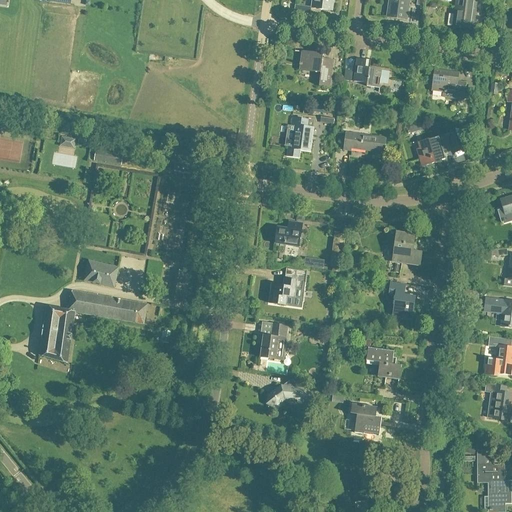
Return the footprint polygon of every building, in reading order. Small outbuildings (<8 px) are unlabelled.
[(312,0),(312,8),(332,11),(333,0),(312,0)] [(409,0),(388,0),(386,18),(407,20),(409,0)] [(472,0),(455,0),(452,27),(472,30),(476,1),(472,0)] [(331,87),(335,60),(322,58),(322,54),(302,51),(299,69),(320,72),(318,85),(331,87)] [(389,71),(382,70),(365,67),(366,60),(357,59),(353,82),(367,84),(366,86),(379,88),(380,83),(387,84),(389,71)] [(351,82),(353,71),(345,70),(344,80),(351,82)] [(458,74),(434,70),(431,90),(445,92),(445,97),(463,100),(465,83),(457,82),(458,74)] [(491,83),(490,95),(497,96),(499,84),(491,83)] [(313,107),(304,106),(303,114),(312,115),(313,107)] [(288,147),(287,156),(299,158),(300,149),(310,150),(313,127),(314,120),(308,119),(292,117),(291,124),(295,125),(291,147),(289,147),(288,147)] [(386,138),(346,133),(344,149),(350,150),(351,148),(373,151),(372,155),(383,156),(386,138)] [(456,133),(448,135),(425,142),(428,152),(420,154),(423,166),(436,162),(436,163),(443,163),(443,160),(444,160),(447,159),(444,151),(452,149),(460,147),(456,133)] [(76,140),(61,137),(59,147),(74,150),(76,140)] [(122,155),(96,150),(95,160),(120,164),(122,155)] [(192,166),(176,164),(174,172),(190,174),(192,166)] [(502,209),(497,210),(501,222),(511,219),(511,196),(499,200),(502,209)] [(298,247),(302,224),(289,222),(288,229),(277,228),(275,243),(298,247)] [(388,232),(387,244),(389,248),(394,248),(392,262),(419,266),(421,254),(411,252),(414,236),(396,233),(396,231),(395,231),(395,232),(388,232)] [(335,235),(331,265),(334,266),(333,271),(339,272),(344,236),(335,235)] [(118,268),(89,262),(85,280),(113,287),(118,268)] [(306,271),(286,269),(284,286),(272,285),(269,303),(286,305),(286,307),(293,308),(295,288),(301,289),(302,281),(304,282),(306,271)] [(173,300),(186,302),(190,274),(178,271),(173,300)] [(411,321),(414,297),(403,296),(404,285),(390,283),(388,294),(395,295),(392,318),(411,321)] [(72,291),(69,311),(75,312),(124,321),(127,308),(116,306),(118,299),(72,291)] [(511,328),(511,301),(485,298),(484,311),(502,313),(500,327),(511,328)] [(147,305),(118,299),(116,306),(127,308),(124,321),(144,324),(147,305)] [(75,312),(69,311),(46,307),(39,356),(67,364),(75,312)] [(287,326),(273,324),(262,323),(259,345),(262,345),(260,357),(276,359),(284,361),(287,341),(285,341),(287,326)] [(511,375),(511,348),(510,348),(511,340),(489,337),(488,346),(498,348),(497,360),(491,359),(486,358),(484,375),(497,376),(497,374),(511,375)] [(393,352),(367,348),(366,361),(379,363),(377,377),(398,380),(400,367),(391,365),(393,352)] [(509,420),(511,396),(511,394),(504,393),(505,387),(491,385),(490,392),(496,393),(493,418),(509,420)] [(310,396),(306,390),(280,386),(268,396),(267,403),(277,409),(285,404),(304,405),(310,396)] [(378,436),(380,427),(381,418),(375,417),(376,408),(352,404),(350,414),(356,415),(355,424),(354,433),(378,436)] [(464,445),(463,451),(474,454),(475,448),(464,445)] [(495,465),(477,465),(477,483),(488,483),(487,511),(505,511),(505,504),(511,504),(511,481),(501,481),(501,465),(495,465)] [(336,504),(367,500),(364,481),(348,484),(349,490),(335,492),(336,504)]
